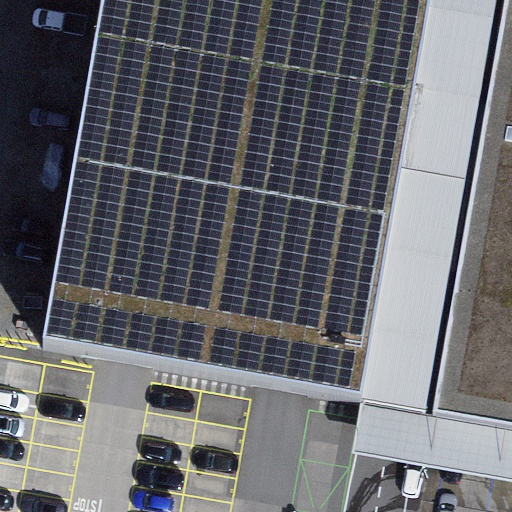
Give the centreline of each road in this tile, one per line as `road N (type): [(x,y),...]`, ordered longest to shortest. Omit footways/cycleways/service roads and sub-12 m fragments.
road 1 (unknown): [(294,168),(285,242),(264,285),(210,309),(167,307),(126,293),(113,253),(116,212),(153,0)]
road 2 (unknown): [(418,200),(381,511)]
road 3 (unknown): [(452,0),(418,200)]
road 4 (unknown): [(294,168),(323,0)]
road 5 (unknown): [(294,168),(418,200)]
